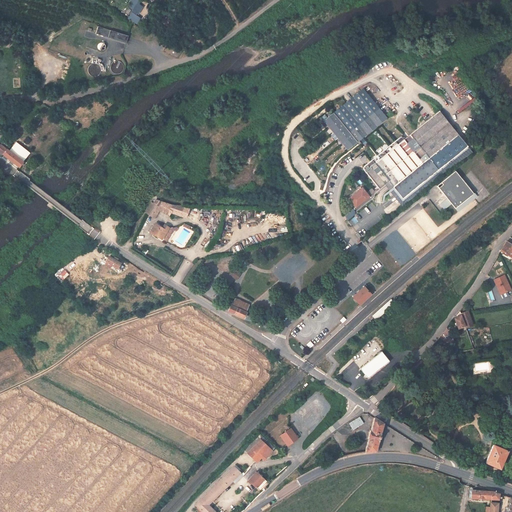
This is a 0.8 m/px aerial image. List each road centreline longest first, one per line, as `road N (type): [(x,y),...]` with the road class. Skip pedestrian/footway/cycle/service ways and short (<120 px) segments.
road 1 (tertiary): [(267,342),(84,226),(0,160)]
road 2 (unclassified): [(0,100),(73,97),(197,55),(275,0)]
road 3 (unclassified): [(511,230),(436,335),(364,405)]
road 4 (secondary): [(454,471),(386,456),(346,461),(260,509)]
road 5 (unclassified): [(260,509),(259,500),(298,460),(364,405)]
road 6 (unclassified): [(267,342),(359,253),(355,247)]
